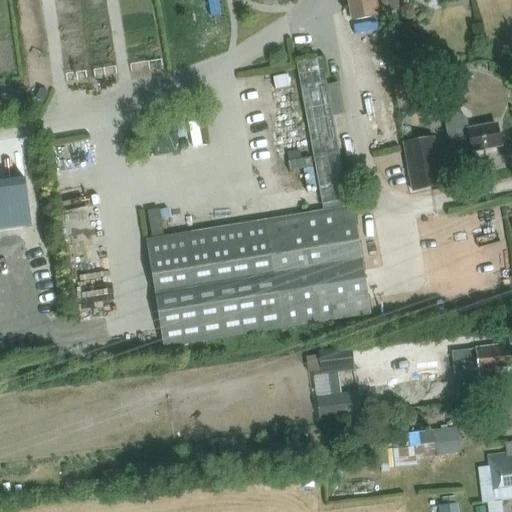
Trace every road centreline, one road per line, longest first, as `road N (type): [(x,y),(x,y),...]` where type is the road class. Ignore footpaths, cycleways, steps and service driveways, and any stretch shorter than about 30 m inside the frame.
road 1 (unknown): [(0,129),(92,109),(138,307)]
road 2 (unknown): [(380,215),(392,236),(385,261),(194,302)]
